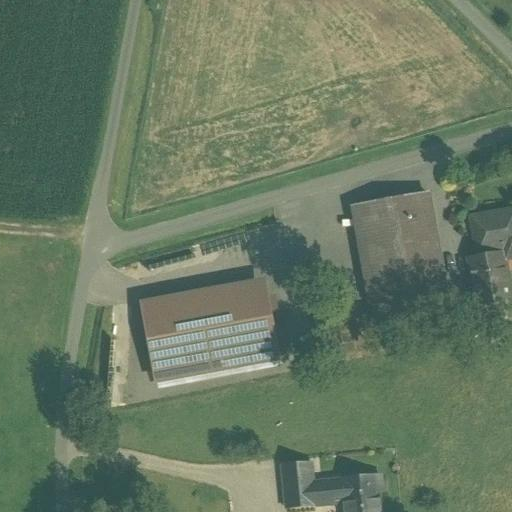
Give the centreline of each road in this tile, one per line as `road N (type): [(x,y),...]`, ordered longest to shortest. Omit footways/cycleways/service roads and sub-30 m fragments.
road 1 (unclassified): [(511,128),(92,248)]
road 2 (unclassified): [(77,511),(80,318),(92,248)]
road 3 (unclassified): [(92,248),(132,0)]
